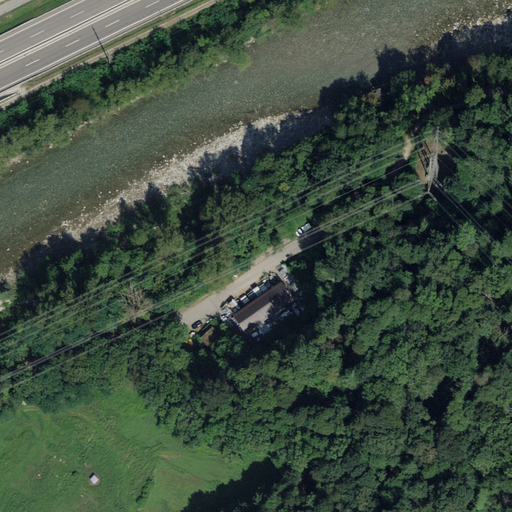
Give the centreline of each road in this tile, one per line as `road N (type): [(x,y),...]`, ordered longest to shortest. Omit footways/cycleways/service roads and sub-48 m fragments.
road 1 (track): [(511,92),(423,119),(366,197),(206,304),(0,384)]
road 2 (track): [(0,106),(216,0)]
road 3 (motorway): [(0,78),(157,0)]
